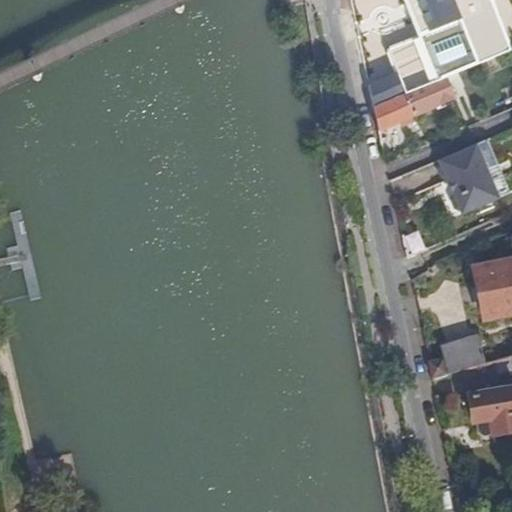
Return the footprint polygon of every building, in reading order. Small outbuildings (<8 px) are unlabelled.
[(403,0),(418,37),(435,80),(450,75),(506,51),(485,2),(488,0),(403,0)] [(405,3),(396,7),(403,24),(411,21),(405,3)] [(397,74),(404,93),(435,80),(418,37),(387,49),(397,74)] [(397,74),(368,86),(372,107),(404,93),(397,74)] [(372,107),(378,130),(458,95),(450,75),(435,80),(404,93),(372,107)] [(475,144),(485,169),(497,164),(486,139),(475,144)] [(446,178),(448,183),(452,192),(450,198),(454,208),(460,210),(461,213),(497,197),(485,169),(475,144),(438,160),(439,161),(446,178)] [(446,178),(439,161),(436,167),(439,176),(446,178)] [(511,312),(511,260),(474,269),(484,318),(511,312)] [(466,371),(493,362),(511,356),(511,334),(480,344),(478,338),(444,348),(447,358),(429,363),(431,373),(433,380),(466,371)] [(493,362),(466,371),(471,395),(467,396),(471,422),(474,421),(476,432),(481,435),(511,430),(511,388),(499,391),(493,362)]
